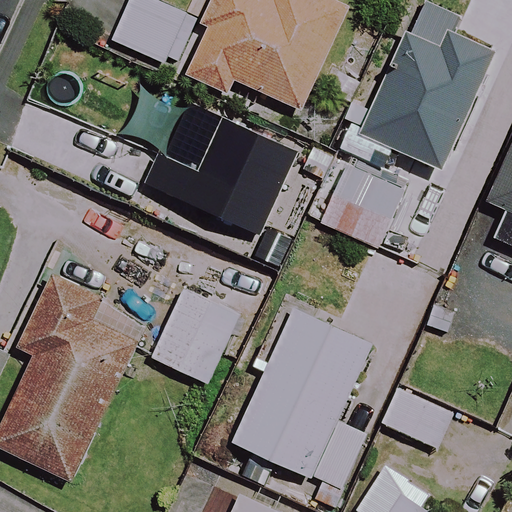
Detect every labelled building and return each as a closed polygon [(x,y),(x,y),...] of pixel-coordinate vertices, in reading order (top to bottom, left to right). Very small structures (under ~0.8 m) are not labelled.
[(197,20),(151,0),(133,0),(114,42),(175,69),(197,20)] [(215,0),(204,25),(214,29),(192,78),(230,95),(236,82),(304,112),(350,10),(328,0),(215,0)] [(363,134),(449,177),(508,60),(422,17),(363,134)] [(299,154),(227,121),(190,202),(261,235),(299,154)] [(511,145),(486,201),(511,212),(511,216),(501,241),(511,246),(511,145)] [(196,171),(161,155),(147,186),(182,202),(196,171)] [(409,195),(349,166),(322,222),(382,251),(409,195)] [(150,322),(55,277),(21,348),(37,356),(0,435),(0,448),(75,483),(150,322)] [(240,317),(186,290),(153,359),(208,385),(240,317)] [(297,308),(235,445),(343,493),(369,437),(339,424),(375,343),(297,308)] [(465,417),(396,390),(382,427),(451,454),(465,417)] [(423,492),(384,469),(358,511),(434,511),(417,502),(423,492)] [(279,511),(243,496),(235,511),(279,511)]
